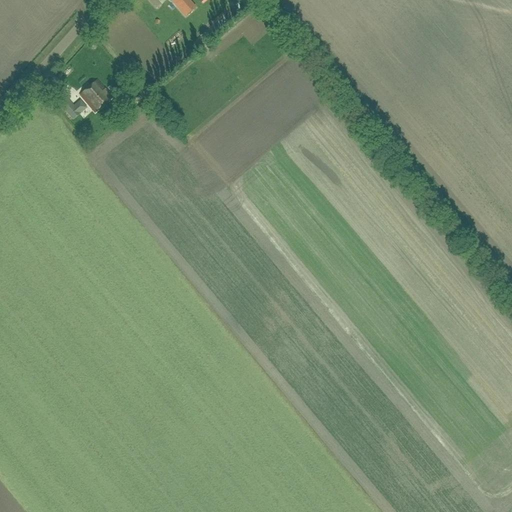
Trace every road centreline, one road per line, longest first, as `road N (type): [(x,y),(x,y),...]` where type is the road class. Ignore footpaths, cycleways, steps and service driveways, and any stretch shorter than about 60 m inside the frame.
road 1 (unclassified): [(511,286),(269,0)]
road 2 (unclassified): [(0,115),(103,0)]
